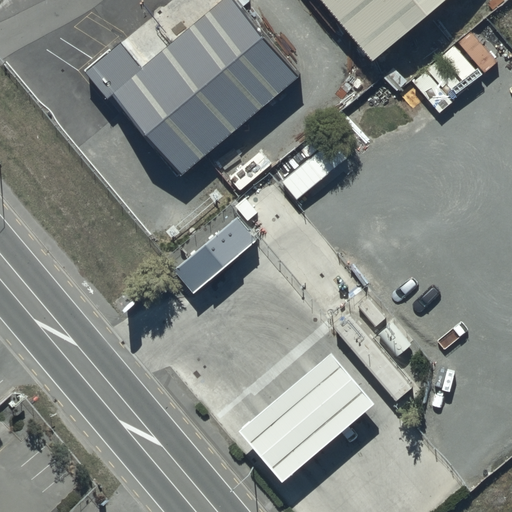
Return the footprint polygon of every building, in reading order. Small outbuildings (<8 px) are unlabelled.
[(291,56),(243,0),(184,0),(101,71),(173,155),(291,56)] [(404,0),(320,0),(356,41),(404,0)] [(427,67),(454,99),(467,88),(440,56),(427,67)] [(454,99),(427,67),(413,79),(440,111),(454,99)] [(297,196),(347,155),(331,136),(282,178),(297,196)] [(194,290),(256,237),(235,212),(173,265),(194,290)] [(352,309),(335,323),(397,398),(414,384),(352,309)] [(329,337),(237,416),(282,468),(373,389),(329,337)]
